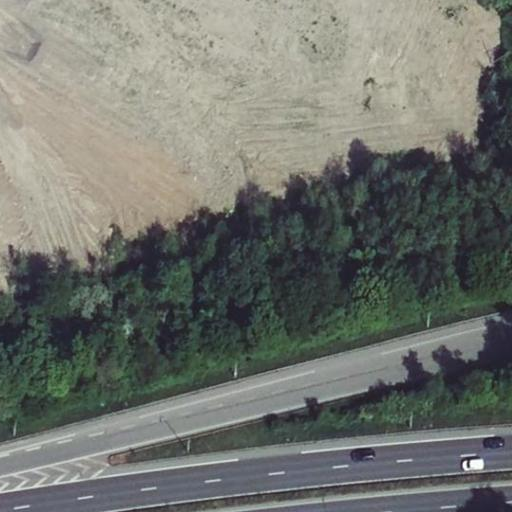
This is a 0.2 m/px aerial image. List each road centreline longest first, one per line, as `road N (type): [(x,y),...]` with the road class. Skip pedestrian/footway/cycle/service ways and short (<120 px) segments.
road 1 (trunk): [(511,342),(0,466)]
road 2 (trunk): [(511,452),(244,476),(0,511)]
road 3 (trunk): [(388,511),(511,502)]
